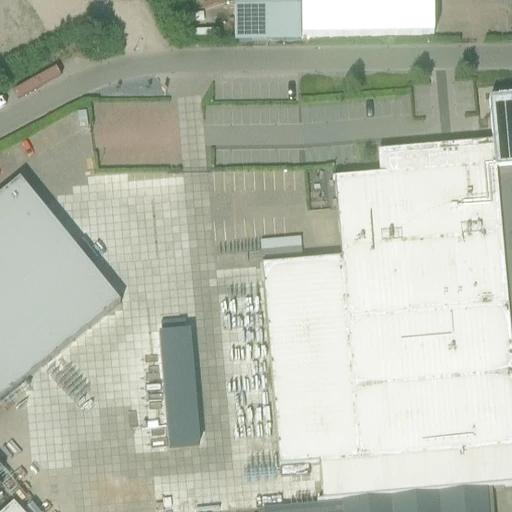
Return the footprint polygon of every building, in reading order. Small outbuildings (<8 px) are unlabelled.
[(232,0),(234,44),(299,43),(298,0),(232,0)] [(210,18),(183,19),(184,29),(210,28),(210,18)] [(511,308),(511,169),(495,172),(493,151),(451,154),(451,153),(441,154),(442,155),(383,160),(384,177),(334,182),(340,261),(260,267),(262,287),(266,330),(511,308)] [(19,183),(0,198),(0,404),(119,307),(19,183)] [(71,223),(99,199),(91,191),(64,215),(71,223)] [(511,308),(266,330),(278,469),(318,466),(321,506),(342,504),(485,491),(511,488),(511,308)] [(266,341),(242,340),(242,351),(265,352),(266,341)] [(230,369),(233,388),(242,387),(240,368),(230,369)] [(486,511),(485,491),(342,504),(321,506),(261,511),(486,511)]
